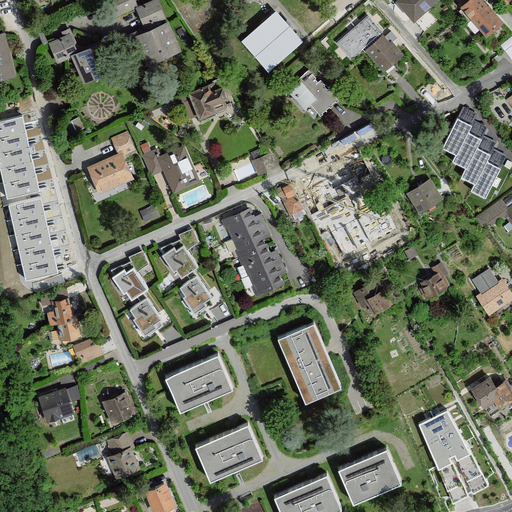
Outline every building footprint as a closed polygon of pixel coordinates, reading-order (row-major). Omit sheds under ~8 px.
[(115,13),(135,4),(132,0),(112,0),(107,2),(111,11),(105,14),(109,22),(117,18),(115,13)] [(398,0),(398,1),(413,17),(432,0),(398,0)] [(470,0),(464,6),(488,34),(502,21),(483,0),(470,0)] [(153,2),(139,8),(146,23),(148,24),(161,18),(153,2)] [(269,68),(303,37),(275,6),(241,38),(269,68)] [(167,25),(139,37),(141,43),(148,57),(176,45),(167,25)] [(120,39),(123,45),(125,50),(141,43),(139,37),(136,32),(120,39)] [(2,33),(0,33),(0,77),(13,74),(2,33)] [(83,52),(81,56),(84,62),(82,66),(85,71),(89,73),(98,69),(99,65),(110,61),(111,56),(109,51),(123,45),(120,39),(118,33),(101,41),(102,43),(83,52)] [(511,54),(511,35),(503,42),(511,54)] [(384,36),(368,50),(384,69),(400,55),(384,36)] [(74,54),(76,49),(71,38),(67,37),(58,40),(56,44),(61,55),(65,57),(74,54)] [(316,78),(309,69),(299,78),(300,81),(293,87),(298,93),(294,97),(304,108),(310,103),(321,115),(323,113),(322,111),(329,105),(331,107),(333,105),(332,103),(335,100),(337,101),(339,99),(329,88),(327,89),(324,86),(326,84),(321,79),(317,83),(314,80),(316,78)] [(214,82),(191,91),(202,120),(217,114),(215,111),(227,106),(224,99),(228,97),(227,96),(224,87),(218,89),(214,82)] [(228,85),(224,87),(227,96),(234,93),(228,85)] [(458,119),(445,145),(458,152),(459,152),(469,133),(472,126),(458,119)] [(20,143),(33,140),(30,128),(17,131),(20,143)] [(20,143),(17,131),(8,133),(11,146),(19,144),(20,143)] [(127,133),(113,139),(120,152),(125,150),(127,152),(134,149),(127,133)] [(469,133),(459,152),(458,152),(455,158),(468,165),(469,165),(477,148),(478,149),(482,140),(469,133)] [(33,140),(20,143),(19,144),(23,161),(37,158),(36,152),(38,151),(36,146),(35,146),(33,140)] [(468,165),(464,174),(477,181),(478,181),(487,162),(488,162),(491,155),(478,149),(477,148),(469,165),(468,165)] [(165,168),(162,158),(157,149),(144,155),(152,173),(165,168)] [(162,158),(165,168),(175,189),(198,179),(184,149),(162,158)] [(261,156),(262,157),(267,170),(279,165),(278,161),(271,152),(261,156)] [(123,154),(90,168),(100,191),(133,176),(123,154)] [(258,174),(267,170),(262,157),(261,156),(252,160),(258,174)] [(477,181),(474,187),(488,195),(501,169),(488,162),(487,162),(478,181),(477,181)] [(349,168),(353,186),(374,181),(370,163),(349,168)] [(119,196),(129,191),(124,180),(114,185),(119,196)] [(430,180),(411,193),(421,211),(441,198),(430,180)] [(291,200),(286,203),(291,213),(292,213),(303,207),(291,182),(277,189),(280,195),(284,197),(288,195),(291,200)] [(46,187),(32,189),(33,197),(47,194),(46,187)] [(505,205),(502,201),(490,210),(496,217),(507,208),(505,205)] [(35,213),(48,211),(47,204),(34,206),(35,213)] [(161,215),(156,205),(142,211),(147,222),(161,215)] [(306,213),(303,207),(292,213),(295,218),(306,213)] [(35,213),(37,225),(46,224),(47,226),(56,225),(55,218),(59,217),(58,209),(48,211),(35,213)] [(250,209),(226,220),(229,228),(234,238),(258,227),(254,218),(250,209)] [(484,226),(496,217),(490,210),(478,219),(484,226)] [(263,214),(254,218),(258,227),(264,240),(273,236),(263,214)] [(359,224),(336,232),(343,252),(366,244),(359,224)] [(264,240),(258,227),(234,238),(238,249),(241,256),(266,245),(264,240)] [(221,231),(226,242),(234,238),(229,228),(221,231)] [(184,245),(187,249),(199,241),(193,229),(179,235),(181,238),(162,247),(165,252),(174,246),(177,249),(184,245)] [(238,249),(234,238),(226,242),(231,252),(238,249)] [(165,252),(162,254),(173,271),(176,269),(181,277),(186,274),(193,269),(198,265),(187,249),(184,245),(177,249),(174,246),(165,252)] [(270,254),(266,245),(241,256),(245,264),(250,274),(274,263),(270,254)] [(418,253),(414,246),(406,251),(410,258),(418,253)] [(278,250),(270,254),(274,263),(280,276),(287,273),(289,272),(278,250)] [(134,267),(137,271),(149,263),(143,251),(130,257),(132,261),(112,269),(115,274),(124,268),(127,271),(134,267)] [(280,276),(274,263),(250,274),(255,285),(258,293),(283,282),(280,276)] [(440,278),(445,276),(449,273),(442,263),(433,267),(437,274),(440,278)] [(250,274),(245,264),(237,267),(242,278),(250,274)] [(115,274),(112,277),(124,293),(126,292),(131,299),(137,296),(143,291),(148,288),(137,271),(134,267),(127,271),(124,268),(115,274)] [(190,279),(197,275),(193,269),(186,274),(190,279)] [(483,293),(479,296),(490,312),(511,297),(511,292),(503,280),(496,284),(492,278),(495,276),(489,269),(474,279),(483,293)] [(250,274),(242,278),(247,288),(255,285),(250,274)] [(437,274),(423,282),(431,295),(450,285),(445,276),(440,278),(437,274)] [(190,279),(179,287),(185,295),(183,297),(196,315),(213,303),(209,298),(212,296),(197,275),(190,279)] [(377,281),(357,292),(363,305),(369,302),(375,312),(392,303),(384,289),(382,290),(377,281)] [(55,302),(69,299),(67,289),(42,295),(45,305),(55,302)] [(143,291),(137,296),(140,302),(147,297),(143,291)] [(140,302),(130,309),(135,317),(133,319),(146,337),(163,325),(160,320),(162,318),(147,297),(140,302)] [(58,320),(73,316),(71,310),(73,310),(72,305),(70,305),(69,299),(55,302),(56,310),(50,312),(52,321),(58,320)] [(77,315),(73,316),(58,320),(62,338),(81,334),(77,315)] [(306,400),(342,385),(314,319),(278,334),(306,400)] [(97,339),(77,347),(83,361),(103,352),(97,339)] [(234,385),(218,349),(204,355),(165,372),(181,409),(234,385)] [(491,377),(473,388),(485,406),(495,399),(499,405),(511,396),(511,389),(506,380),(497,386),(491,377)] [(77,385),(66,388),(70,401),(82,397),(77,385)] [(73,411),(70,401),(66,388),(41,397),(49,420),(73,411)] [(128,392),(105,402),(114,422),(137,412),(128,392)] [(501,408),(499,405),(495,399),(485,406),(491,415),(501,408)] [(455,454),(473,492),(488,484),(447,409),(419,423),(453,502),(468,494),(450,457),(455,454)] [(264,455),(248,420),(234,426),(196,443),(211,478),(264,455)] [(116,455),(110,457),(119,478),(141,469),(132,448),(135,446),(129,433),(110,441),(116,455)] [(387,446),(339,465),(354,501),(402,482),(387,446)] [(300,482),(274,493),(281,511),(323,511),(341,505),(328,471),(300,482)] [(167,484),(148,492),(156,511),(160,511),(176,506),(167,484)]
